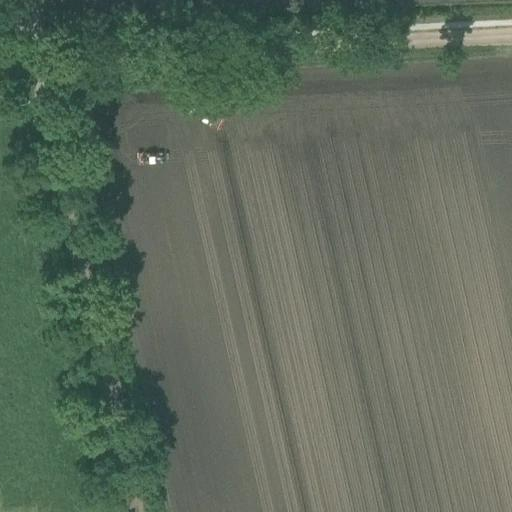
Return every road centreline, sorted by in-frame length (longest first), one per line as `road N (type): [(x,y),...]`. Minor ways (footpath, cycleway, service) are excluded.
road 1 (track): [(511,34),(42,57)]
road 2 (track): [(42,57),(143,511)]
